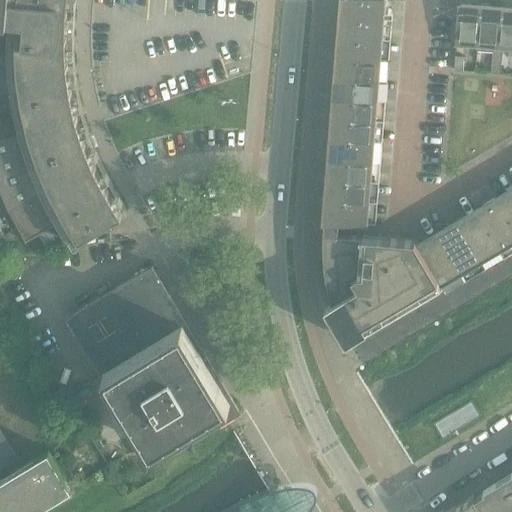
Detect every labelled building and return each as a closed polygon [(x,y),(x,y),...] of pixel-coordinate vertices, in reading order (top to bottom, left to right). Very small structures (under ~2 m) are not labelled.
[(0,0),(0,22),(17,24),(16,41),(18,72),(19,85),(22,102),(0,105),(0,190),(0,191),(5,202),(11,214),(20,232),(26,243),(66,219),(75,235),(70,238),(74,244),(74,245),(76,246),(77,246),(78,246),(79,245),(79,244),(80,242),(79,241),(97,231),(97,233),(97,234),(114,232),(114,230),(111,231),(107,225),(111,222),(121,214),(108,191),(97,170),(90,155),(88,149),(84,140),(78,121),(77,118),(72,95),(71,92),(68,69),(66,42),(67,39),(67,14),(68,0),(0,0)] [(342,0),(342,16),(382,19),(384,0),(342,0)] [(457,43),(478,44),(481,6),(460,4),(457,43)] [(481,6),(478,44),(494,46),(492,60),(502,61),(503,47),(498,46),(501,8),(481,6)] [(498,46),(503,47),(511,47),(511,8),(501,8),(498,46)] [(340,36),(381,40),(382,19),(342,16),(340,36)] [(338,56),(379,60),(381,40),(340,36),(338,56)] [(338,56),(337,77),(377,80),(379,60),(338,56)] [(454,71),(464,71),(465,57),(456,56),(454,71)] [(502,61),(492,60),(491,74),(501,75),(502,61)] [(335,97),(376,101),(377,80),(337,77),(335,97)] [(335,97),(333,117),(374,121),(376,101),(335,97)] [(333,117),(332,137),(372,141),(374,121),(333,117)] [(330,158),(371,162),(372,141),(332,137),(330,158)] [(371,162),(330,158),(328,178),(369,182),(371,162)] [(327,198),(367,202),(369,182),(328,178),(327,198)] [(511,189),(504,194),(496,199),(511,225),(511,189)] [(367,202),(327,198),(325,221),(324,235),(324,241),(324,246),(324,252),(325,260),(325,267),(326,275),(328,285),(329,290),(331,295),(332,300),(333,302),(326,306),(346,342),(367,329),(364,323),(381,313),(382,315),(438,282),(418,245),(416,240),(338,233),(339,221),(366,223),(367,202)] [(485,205),(476,210),(498,247),(499,248),(500,251),(501,250),(511,243),(511,225),(496,199),(495,200),(485,205)] [(465,217),(457,222),(478,258),(479,260),(481,262),(499,251),(500,251),(499,248),(498,247),(476,210),(475,211),(465,217)] [(445,229),(437,233),(458,270),(459,271),(461,274),(462,273),(480,263),(481,262),(479,260),(478,258),(457,222),(455,223),(445,229)] [(418,245),(438,282),(439,284),(440,286),(442,285),(460,274),(461,274),(459,271),(458,270),(437,233),(436,234),(426,240),(418,245)] [(67,318),(156,465),(236,416),(242,412),(241,410),(240,411),(153,267),(154,267),(153,265),(147,269),(67,318)] [(0,511),(31,511),(58,496),(58,497),(72,489),(49,450),(34,459),(35,460),(0,480),(0,465),(15,456),(0,430),(0,511)] [(292,472),(223,511),(308,511),(323,504),(292,472)] [(511,511),(511,477),(476,499),(475,497),(474,496),(447,511),(511,511)]
